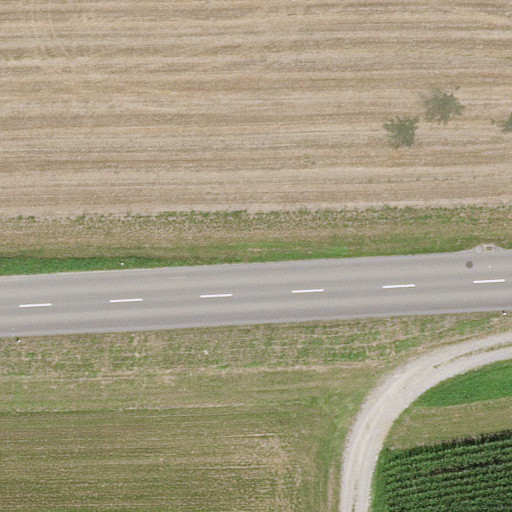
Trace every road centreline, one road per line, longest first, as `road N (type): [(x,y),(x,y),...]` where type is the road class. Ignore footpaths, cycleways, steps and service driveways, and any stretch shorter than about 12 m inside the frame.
road 1 (tertiary): [(0,314),(511,285)]
road 2 (track): [(511,352),(418,388),(381,429),(362,511)]
